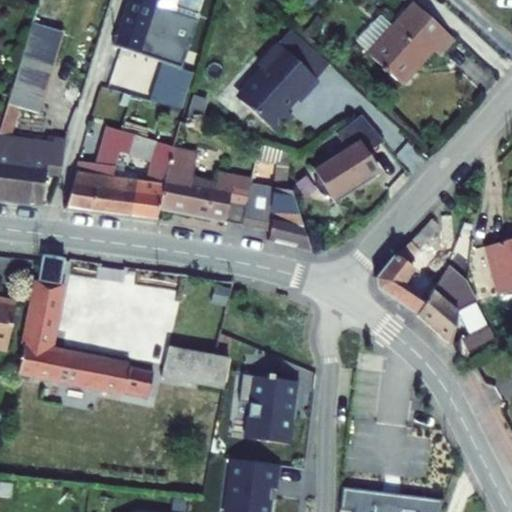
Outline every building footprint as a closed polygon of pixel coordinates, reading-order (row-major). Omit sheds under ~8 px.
[(403,0),(362,43),(392,72),(423,41),(431,49),(446,33),(411,0),(403,0)] [(118,49),(189,71),(200,31),(130,9),(118,49)] [(32,20),(29,31),(61,42),(64,30),(32,20)] [(29,31),(7,98),(23,104),(42,109),(61,42),(29,31)] [(269,68),(247,92),(248,99),(285,131),(300,113),(295,108),(304,97),(307,99),(325,78),(284,42),(268,60),(269,68)] [(7,98),(0,118),(0,131),(14,135),(23,104),(7,98)] [(124,153),(179,167),(181,161),(183,153),(184,149),(114,130),(103,163),(111,165),(98,211),(139,218),(147,185),(117,180),(124,153)] [(0,194),(41,202),(49,172),(61,175),(72,139),(59,137),(58,141),(14,135),(0,131),(0,194)] [(353,153),(319,172),(324,180),(322,184),(322,189),(326,197),(330,199),(335,200),(340,208),(383,185),(355,135),(346,140),(353,153)] [(255,166),(279,171),(280,154),(257,149),(255,166)] [(207,159),(183,153),(181,161),(205,167),(207,159)] [(279,171),(278,192),(277,232),(276,241),(315,251),(312,243),(290,179),(291,157),(280,154),(279,171)] [(87,161),(74,207),(98,211),(111,165),(103,163),(102,166),(87,161)] [(181,161),(179,167),(174,182),(166,209),(234,226),(247,229),(248,226),(253,185),(254,179),(205,167),(181,161)] [(162,222),(166,209),(174,182),(156,177),(153,187),(147,185),(139,218),(162,222)] [(278,192),(253,185),(248,226),(277,232),(278,192)] [(377,297),(423,322),(444,287),(410,263),(421,251),(410,242),(374,276),(377,297)] [(65,264),(42,260),(37,288),(59,292),(65,264)] [(468,321),(489,311),(477,292),(449,279),(444,287),(423,322),(443,336),(455,346),(468,321)] [(128,373),(48,357),(61,292),(59,292),(37,288),(36,287),(17,379),(123,401),(123,398),(148,405),(153,380),(128,374),(128,373)] [(0,351),(4,352),(14,304),(0,301),(0,351)] [(477,363),(511,346),(499,326),(478,338),(477,363)] [(230,365),(170,354),(166,370),(163,383),(225,394),(230,365)] [(240,409),(251,410),(247,445),(290,450),(294,414),(297,414),(300,388),(274,385),(274,382),(269,381),(268,384),(244,381),(240,409)] [(281,472),(234,466),(228,511),(270,511),(273,495),(278,495),(281,472)] [(343,508),(358,510),(357,511),(444,511),(450,500),(346,486),(343,508)]
